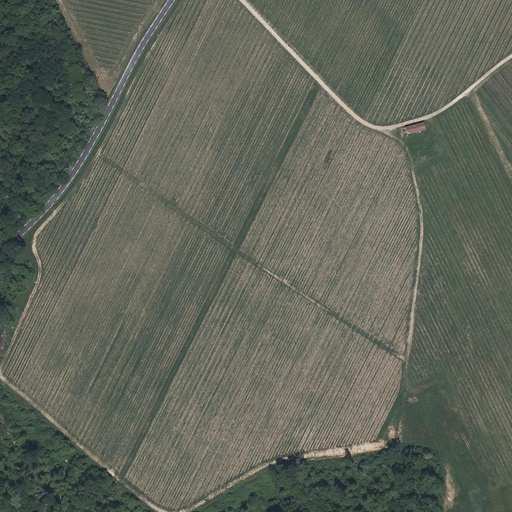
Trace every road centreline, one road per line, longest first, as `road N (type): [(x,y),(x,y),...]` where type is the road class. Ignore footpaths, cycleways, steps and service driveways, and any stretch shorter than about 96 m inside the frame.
road 1 (track): [(243,0),(351,114),(373,127),(448,106),(511,56)]
road 2 (unclassified): [(169,0),(79,164),(0,260)]
